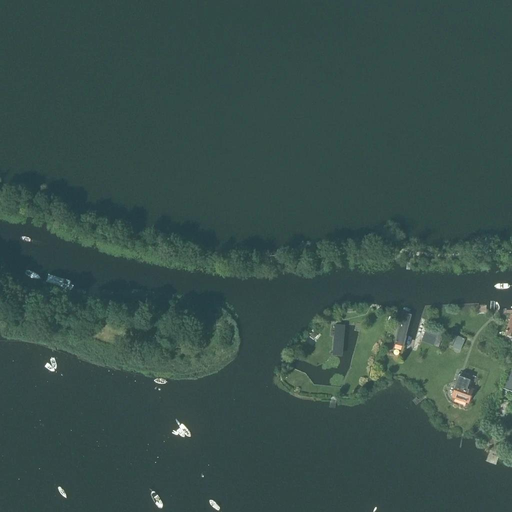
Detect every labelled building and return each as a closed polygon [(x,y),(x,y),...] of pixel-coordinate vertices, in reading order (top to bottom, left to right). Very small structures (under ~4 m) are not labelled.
[(411,314),(402,312),(394,344),(403,346),(411,314)] [(343,324),(333,324),(331,355),(341,356),(343,324)] [(434,347),(437,337),(425,333),(422,342),(434,347)] [(461,350),(465,340),(458,337),(453,347),(461,350)] [(511,391),(511,390),(511,364),(510,364),(501,387),(511,391)] [(469,404),(474,389),(468,387),(470,380),(459,376),(451,398),(469,404)]
